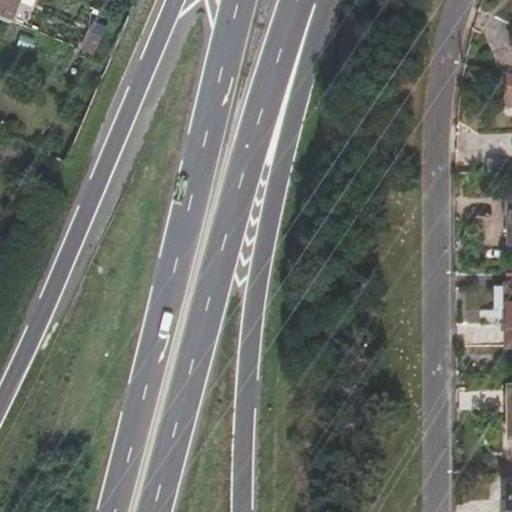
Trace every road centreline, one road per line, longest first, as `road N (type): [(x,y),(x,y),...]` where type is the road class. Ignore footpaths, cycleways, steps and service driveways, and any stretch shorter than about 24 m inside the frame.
road 1 (primary): [(135,511),(292,0)]
road 2 (primary): [(231,0),(123,511)]
road 3 (primary): [(243,511),(255,289),(314,0)]
road 4 (residential): [(430,511),(433,87),(450,0)]
road 5 (primary): [(179,0),(0,403)]
